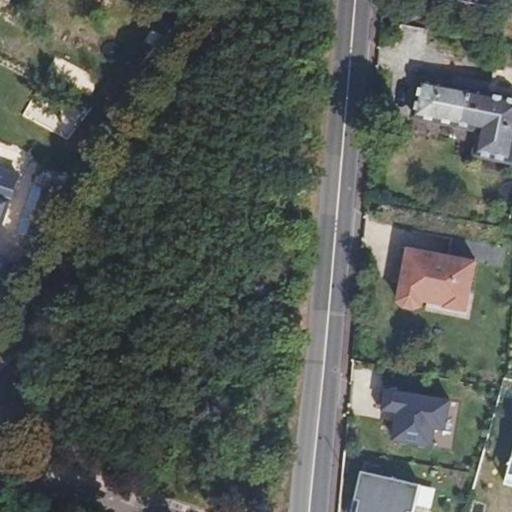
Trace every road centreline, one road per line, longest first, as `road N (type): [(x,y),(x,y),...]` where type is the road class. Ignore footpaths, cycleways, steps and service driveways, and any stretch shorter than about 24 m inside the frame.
road 1 (tertiary): [(308,511),(354,0)]
road 2 (track): [(155,511),(0,465)]
